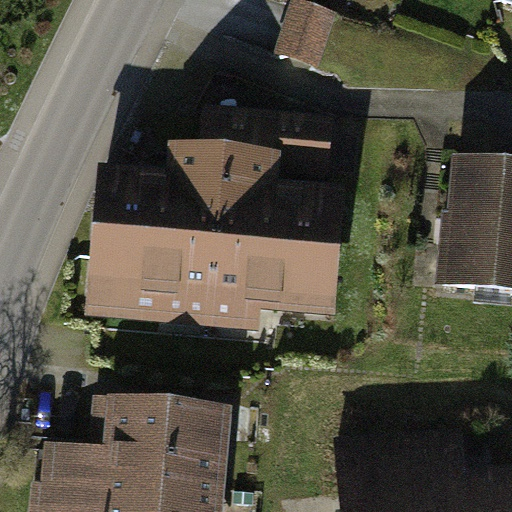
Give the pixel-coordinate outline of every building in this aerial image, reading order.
[(286,52),(325,62),(339,10),(299,0),(286,52)] [(329,173),(334,116),(202,106),(199,146),(281,153),(280,169),(329,173)] [(261,312),(336,319),(347,189),(279,183),(280,169),(281,153),(199,146),(167,143),(164,173),(99,168),(85,318),(259,333),(261,312)] [(436,288),(511,294),(511,170),(447,165),(436,288)] [(29,511),(224,511),(233,408),(108,397),(104,448),(44,443),(41,485),(32,484),(29,511)] [(511,511),(511,468),(467,473),(463,431),(333,440),(340,511),(511,511)]
